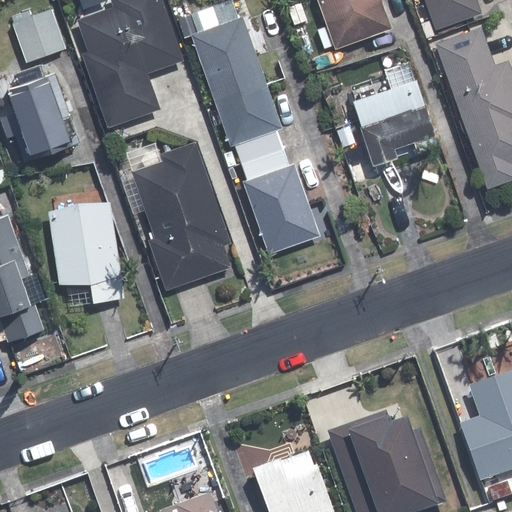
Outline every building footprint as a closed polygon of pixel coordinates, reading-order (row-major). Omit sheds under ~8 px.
[(77,49),(103,123),(156,105),(143,67),(179,55),(159,0),(108,0),(109,1),(83,10),(75,25),(83,47),(77,49)] [(263,82),(238,11),(233,13),(228,0),(219,0),(182,13),(177,1),(171,3),(182,34),(188,31),(212,100),(263,82)] [(388,28),(377,0),(313,0),(323,28),(315,31),(321,47),(329,44),(331,48),(388,28)] [(420,0),(431,28),(476,11),(472,0),(420,0)] [(9,20),(23,58),(62,44),(49,6),(9,20)] [(511,82),(504,60),(490,65),(477,27),(431,43),(483,187),(511,177),(507,163),(511,161),(511,82)] [(395,50),(377,55),(381,69),(399,63),(395,50)] [(15,124),(21,144),(17,146),(20,155),(74,137),(50,67),(0,84),(8,108),(0,110),(0,125),(1,129),(15,124)] [(350,101),(364,147),(370,166),(395,158),(392,149),(431,136),(414,81),(350,101)] [(272,125),(278,123),(263,82),(212,100),(227,141),(231,140),(237,158),(278,143),(272,125)] [(347,126),(334,131),(340,148),(354,144),(347,126)] [(158,156),(128,167),(152,232),(143,236),(161,285),(226,262),(219,241),(227,238),(190,138),(155,150),(158,156)] [(244,176),(239,178),(264,250),(316,231),(291,159),(285,162),(278,143),(237,158),(244,176)] [(220,150),(225,163),(233,161),(228,147),(220,150)] [(44,206),(54,279),(82,274),(86,299),(119,294),(105,198),(44,206)] [(0,209),(0,334),(3,333),(4,336),(39,323),(30,298),(41,293),(32,267),(23,269),(2,209),(0,209)] [(479,479),(511,467),(511,369),(469,384),(480,417),(461,424),(479,479)] [(328,430),(356,511),(412,511),(446,501),(420,427),(413,429),(408,414),(390,420),(386,410),(328,430)] [(247,463),(265,511),(323,511),(323,509),(327,508),(304,447),(279,457),(284,470),(279,472),(272,454),(247,463)] [(157,511),(213,511),(206,490),(156,507),(157,511)]
